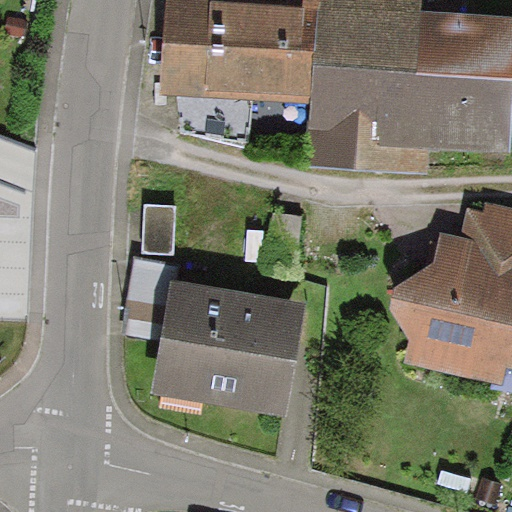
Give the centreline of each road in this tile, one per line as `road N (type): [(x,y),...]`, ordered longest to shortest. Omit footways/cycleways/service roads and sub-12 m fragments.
road 1 (residential): [(91,141),(338,199),(511,201)]
road 2 (residential): [(91,141),(73,449)]
road 3 (residential): [(73,449),(298,511)]
road 4 (residential): [(99,0),(91,141)]
